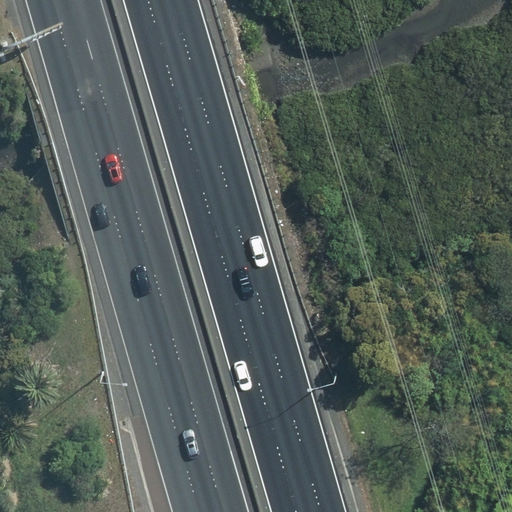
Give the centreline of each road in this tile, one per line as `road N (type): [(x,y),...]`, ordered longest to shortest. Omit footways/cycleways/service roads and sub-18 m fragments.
road 1 (motorway): [(223,511),(75,0)]
road 2 (motorway): [(149,0),(295,511)]
